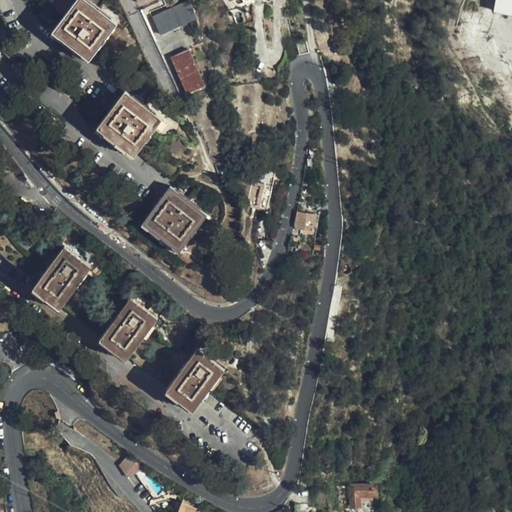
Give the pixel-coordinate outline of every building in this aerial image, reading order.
[(91,60),(119,23),(88,0),(77,0),(53,32),(91,60)] [(511,0),(497,0),(496,11),(511,13),(511,0)] [(161,38),(195,19),(186,2),(152,20),(161,38)] [(296,41),(299,55),(309,52),(306,38),(296,41)] [(206,86),(189,51),(173,60),(190,94),(206,86)] [(137,156),(171,182),(172,184),(181,172),(145,144),(162,122),(124,94),(97,130),(105,137),(107,135),(129,152),(128,153),(135,159),(137,156)] [(265,201),(270,184),(248,179),(247,184),(249,185),(252,188),(255,192),(257,196),(259,200),(265,201)] [(276,185),(270,184),(265,201),(259,200),(260,204),(261,208),(270,210),(276,185)] [(169,189),(154,209),(142,226),(179,254),(207,217),(172,190),(169,189)] [(292,226),(289,235),(299,237),(301,228),(312,230),(314,213),(297,211),(294,225),(295,225),(295,227),(292,226)] [(0,255),(30,279),(27,283),(196,411),(228,370),(199,349),(177,377),(138,347),(160,319),(132,299),(111,327),(71,297),(92,269),(65,248),(47,272),(0,235),(0,255)] [(133,455),(121,461),(128,475),(140,470),(133,455)] [(372,496),(371,484),(349,485),(349,507),(359,506),(360,504),(359,501),(359,497),(371,496),(372,496)] [(297,497),(294,499),(312,501),(314,486),(305,485),(303,488),(301,492),(299,495),(297,497)] [(185,505),(197,511),(202,511),(204,509),(189,498),(185,505)] [(177,510),(180,511),(181,511),(185,505),(181,502),(177,510)]
